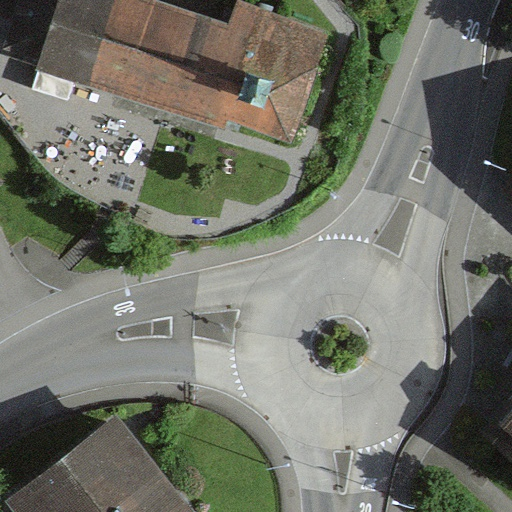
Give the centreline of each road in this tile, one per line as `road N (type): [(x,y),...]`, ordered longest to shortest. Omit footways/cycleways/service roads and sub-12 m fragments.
road 1 (tertiary): [(483,0),(372,285)]
road 2 (residential): [(269,333),(119,334),(35,356),(0,380)]
road 3 (tertiary): [(340,424),(386,409),(412,368),(406,319),(372,285)]
road 4 (tertiary): [(269,333),(267,355),(282,396),(318,421),(340,424)]
road 5 (tertiary): [(372,285),(321,281),(298,292),(269,333)]
